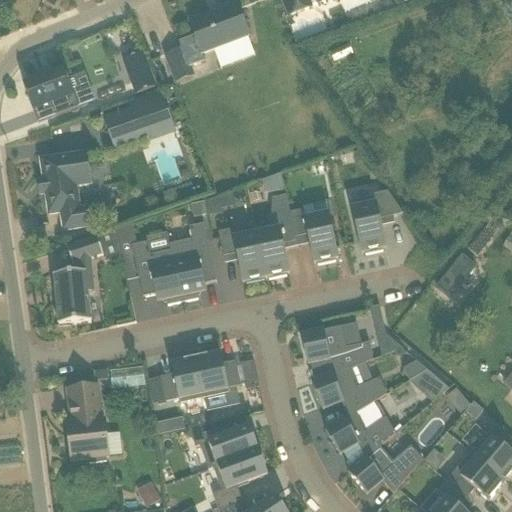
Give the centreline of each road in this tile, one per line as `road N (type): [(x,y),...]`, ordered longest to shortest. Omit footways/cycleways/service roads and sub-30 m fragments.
road 1 (residential): [(265,318),(19,362)]
road 2 (residential): [(335,511),(295,441),(265,318)]
road 3 (unclassified): [(39,511),(19,362)]
road 4 (residential): [(408,282),(265,318)]
road 5 (unclassified): [(19,362),(0,219)]
road 6 (unclassified): [(0,68),(31,35),(122,0)]
